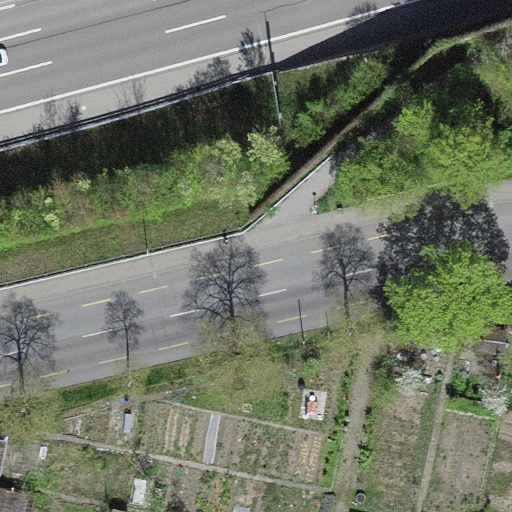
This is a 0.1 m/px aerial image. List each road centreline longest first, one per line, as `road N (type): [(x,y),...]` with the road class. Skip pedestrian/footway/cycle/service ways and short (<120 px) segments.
road 1 (residential): [(0,356),(371,269),(511,246)]
road 2 (motorway): [(0,58),(218,0)]
